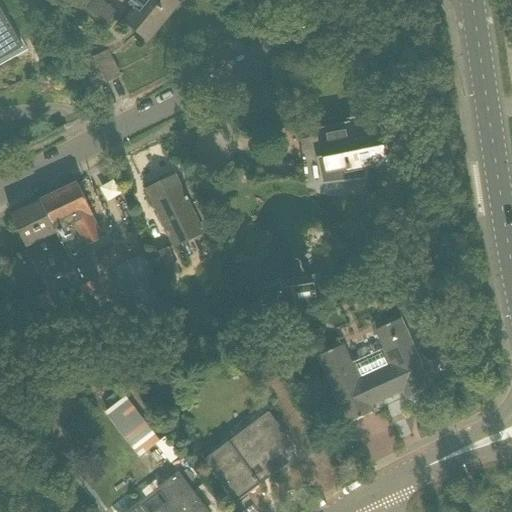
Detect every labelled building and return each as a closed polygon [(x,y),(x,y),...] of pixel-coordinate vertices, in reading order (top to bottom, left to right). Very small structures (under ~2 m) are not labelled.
[(137,12),(128,23),(146,39),(166,15),(169,17),(180,4),(174,0),(130,0),(128,4),(137,12)] [(0,55),(22,44),(24,47),(25,46),(0,1),(0,55)] [(96,89),(97,88),(121,77),(108,50),(83,63),(96,89)] [(350,132),(323,137),(327,158),(321,160),(325,180),(365,177),(364,167),(385,162),(377,123),(366,125),(364,118),(348,121),(350,132)] [(176,248),(204,234),(175,176),(148,189),(176,248)] [(77,251),(86,246),(105,237),(78,183),(42,201),(69,257),(77,253),(77,251)] [(42,201),(12,215),(49,291),(32,300),(42,320),(88,298),(68,257),(69,257),(42,201)] [(180,272),(175,262),(168,248),(154,254),(166,278),(180,272)] [(138,321),(170,306),(145,255),(113,270),(138,321)] [(87,257),(72,264),(82,285),(97,278),(87,257)] [(266,326),(297,313),(293,287),(282,288),(281,279),(276,279),(277,286),(260,288),(266,326)] [(432,386),(401,319),(376,330),(384,349),(352,363),(344,345),(319,357),(349,424),(374,412),(371,406),(404,391),(407,398),(432,386)] [(140,458),(161,442),(126,397),(105,413),(140,458)] [(261,483),(289,463),(273,441),(282,434),(284,437),(287,435),(284,431),(283,431),(269,412),(268,413),(270,416),(231,444),(229,442),(204,460),(236,503),(261,484),(261,483)] [(206,511),(192,494),(205,484),(181,454),(167,464),(178,477),(159,491),(169,504),(159,511),(149,511),(143,503),(131,511),(206,511)]
